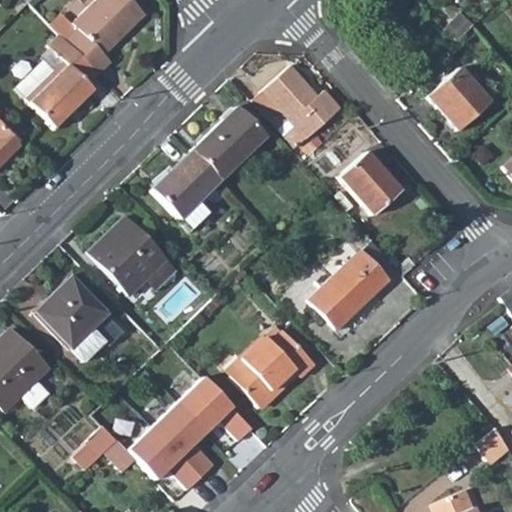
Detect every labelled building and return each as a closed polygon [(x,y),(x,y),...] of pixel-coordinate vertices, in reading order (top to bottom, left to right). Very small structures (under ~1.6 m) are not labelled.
[(94,0),(69,24),(74,29),(61,41),(96,77),(107,65),(101,58),(142,18),(125,0),(94,0)] [(471,26),(460,13),(442,30),(454,42),(463,33),(471,26)] [(45,48),(48,50),(39,59),(42,62),(15,87),(26,99),(24,101),(52,132),(90,94),(84,88),(96,77),(61,41),(57,36),(45,48)] [(233,84),(293,151),(338,110),(320,91),(314,96),(288,67),(285,69),(270,51),(233,84)] [(454,132),(487,103),(456,68),(424,97),(454,132)] [(261,138),(233,109),(188,153),(216,182),(261,138)] [(0,125),(0,160),(17,144),(0,125)] [(204,215),(193,204),(216,182),(188,153),(149,191),(187,231),(204,215)] [(372,217),(399,192),(364,153),(337,177),(372,217)] [(511,157),(501,167),(511,180),(511,157)] [(155,290),(174,273),(121,218),(85,253),(128,297),(145,280),(155,290)] [(333,329),(383,282),(355,253),(306,301),(333,329)] [(106,319),(67,278),(31,313),(79,363),(102,341),(93,332),(106,319)] [(140,305),(154,293),(146,282),(131,294),(140,305)] [(497,300),(510,317),(511,316),(511,293),(510,290),(497,300)] [(263,384),(284,364),(289,369),(295,375),(309,361),(279,329),(266,341),(258,333),(235,356),(237,359),(222,372),(252,403),(267,389),(263,384)] [(34,382),(46,370),(6,330),(0,336),(0,409),(3,412),(19,397),(29,409),(45,394),(34,382)] [(235,356),(232,353),(217,367),(222,372),(237,359),(235,356)] [(289,369),(284,364),(263,384),(267,389),(289,369)] [(478,413),(494,431),(498,436),(499,435),(504,442),(511,438),(511,430),(510,427),(511,425),(511,413),(497,397),(478,413)] [(130,457),(144,444),(104,402),(101,405),(90,416),(101,427),(114,441),(130,457)] [(101,427),(85,442),(70,458),(83,470),(98,456),(103,452),(114,441),(101,427)] [(475,447),(488,462),(506,447),(504,442),(499,435),(498,436),(494,431),(475,447)] [(103,452),(121,471),(132,460),(130,457),(114,441),(103,452)] [(472,511),(464,491),(432,504),(434,511),(472,511)]
